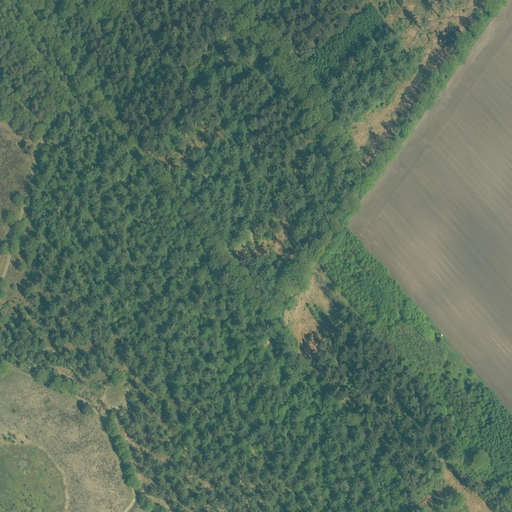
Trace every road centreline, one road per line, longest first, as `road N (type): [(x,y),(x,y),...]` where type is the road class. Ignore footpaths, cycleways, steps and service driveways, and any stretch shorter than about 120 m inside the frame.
road 1 (track): [(134,502),(509,0)]
road 2 (track): [(264,335),(0,0)]
road 3 (track): [(0,365),(77,397),(105,420),(126,463),(134,502),(126,511)]
